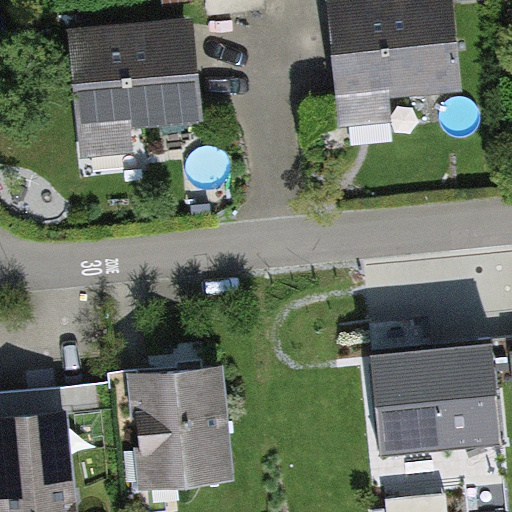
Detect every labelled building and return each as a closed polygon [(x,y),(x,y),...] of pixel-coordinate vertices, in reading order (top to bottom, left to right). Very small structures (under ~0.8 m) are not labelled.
[(461,0),(329,0),(341,94),(470,80),(461,0)] [(191,2),(67,14),(79,127),(203,115),(191,2)] [(493,337),(371,348),(382,453),(503,442),(493,337)] [(223,353),(130,360),(139,470),(232,463),(223,353)] [(0,511),(83,511),(71,389),(0,395),(0,511)]
